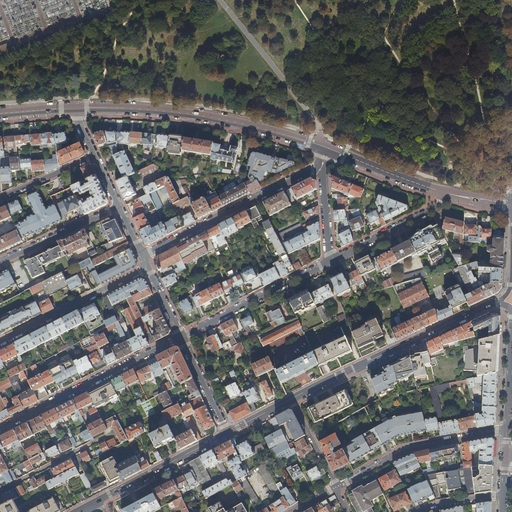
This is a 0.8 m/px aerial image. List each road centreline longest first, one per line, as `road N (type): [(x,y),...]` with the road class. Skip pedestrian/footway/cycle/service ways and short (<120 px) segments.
road 1 (tertiary): [(327,148),(212,116),(71,107)]
road 2 (secondary): [(500,301),(292,401)]
road 3 (residential): [(0,428),(180,337)]
road 4 (residential): [(316,167),(142,256)]
road 5 (residential): [(335,488),(405,449),(507,430)]
road 6 (residential): [(180,337),(329,261)]
road 7 (residential): [(147,267),(0,344)]
road 8 (secondary): [(225,434),(89,507)]
road 9 (residential): [(329,261),(445,202),(448,193)]
road 10 (residential): [(0,261),(119,206)]
road 11 (tertiary): [(448,193),(327,148)]
